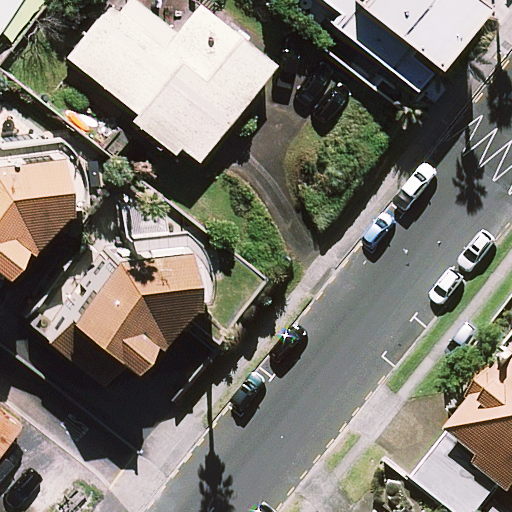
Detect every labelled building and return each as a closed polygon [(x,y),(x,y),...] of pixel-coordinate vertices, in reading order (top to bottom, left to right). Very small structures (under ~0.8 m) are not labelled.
[(0,0),(0,13),(8,0),(0,0)] [(194,0),(173,27),(137,0),(120,0),(116,6),(108,0),(105,0),(65,52),(131,103),(127,109),(169,141),(175,134),(193,148),(267,52),(199,0),(194,0)] [(283,0),(375,71),(401,38),(393,31),(417,0),(283,0)] [(0,252),(19,226),(33,236),(66,191),(60,137),(4,145),(0,150),(0,252)] [(194,282),(181,236),(159,194),(120,202),(127,238),(116,242),(44,330),(101,377),(148,319),(157,327),(194,282)] [(511,366),(458,434),(487,458),(482,465),(511,488),(511,366)]
